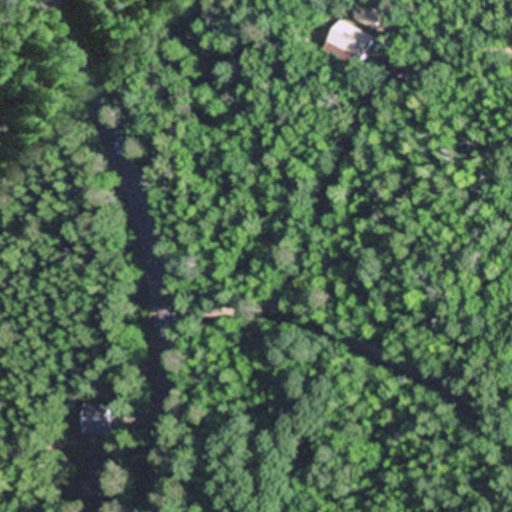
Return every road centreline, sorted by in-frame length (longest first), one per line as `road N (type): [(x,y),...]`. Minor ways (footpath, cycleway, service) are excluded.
road 1 (tertiary): [(151,511),(171,441),(172,398),(150,251),(121,156),(45,0)]
road 2 (residential): [(157,296),(300,296),(435,366),(511,427)]
road 3 (residential): [(276,295),(325,200),(354,103),(390,76),(511,62)]
